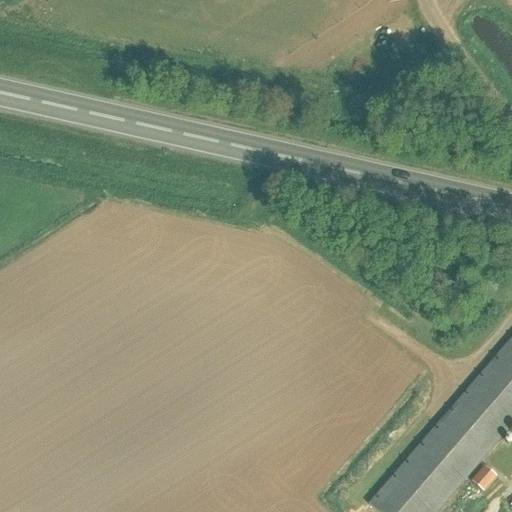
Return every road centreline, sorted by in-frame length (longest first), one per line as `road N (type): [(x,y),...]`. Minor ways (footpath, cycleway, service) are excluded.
road 1 (trunk): [(511,209),(0,94)]
road 2 (track): [(441,25),(335,80),(0,17)]
road 3 (unclassified): [(511,119),(454,48),(428,0)]
